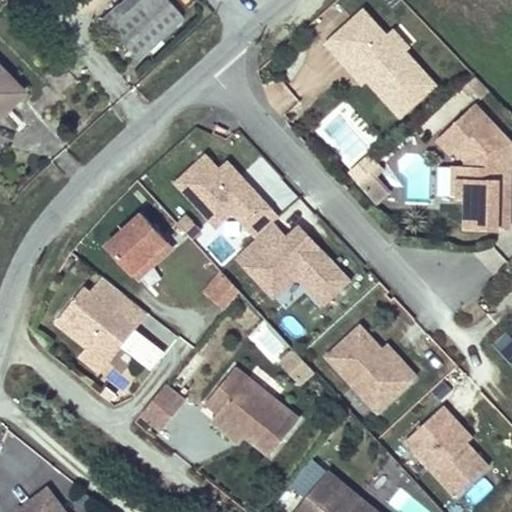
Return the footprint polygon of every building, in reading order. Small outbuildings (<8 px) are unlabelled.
[(137,58),(183,16),(168,0),(137,0),(108,27),(137,58)] [(324,36),(344,58),(349,54),(366,72),(399,109),(434,77),(403,42),(401,44),(362,2),(324,36)] [(344,58),(343,59),(360,78),(366,72),(349,54),(344,58)] [(0,110),(19,92),(0,71),(0,110)] [(473,96),(436,132),(451,147),(455,143),(465,153),(465,156),(465,171),(458,170),(457,188),(465,188),(464,217),(508,219),(511,135),(473,96)] [(369,148),(348,168),(355,176),(357,175),(377,157),(369,148)] [(205,149),(176,176),(216,221),(232,205),(256,231),(273,215),(278,211),(228,156),(219,164),(205,149)] [(465,171),(465,156),(452,156),(451,187),(457,188),(458,170),(465,171)] [(377,157),(357,175),(377,196),(388,186),(375,171),(382,163),(377,157)] [(174,247),(143,213),(109,245),(134,273),(152,257),(157,262),(174,247)] [(287,230),(273,215),(256,231),(235,250),(273,290),(297,268),(324,297),(350,274),(299,219),(287,230)] [(152,257),(134,273),(140,279),(157,262),(152,257)] [(211,292),(227,271),(222,266),(206,287),(211,292)] [(225,307),(241,286),(227,271),(211,292),(225,307)] [(85,287),(57,321),(110,363),(137,329),(116,312),(129,295),(104,276),(91,292),(85,287)] [(382,343),(360,319),(327,349),(377,405),(416,370),(405,357),(399,362),(382,343)] [(265,321),(250,337),(275,359),(289,343),(265,321)] [(491,344),(510,359),(511,356),(511,334),(504,328),(491,344)] [(405,357),(387,338),(382,343),(399,362),(405,357)] [(312,362),(298,348),(294,343),(280,356),(298,375),(312,362)] [(299,417),(235,365),(207,400),(219,410),(247,432),(271,451),(299,417)] [(164,429),(188,398),(167,380),(142,412),(164,429)] [(443,399),(404,434),(455,490),(488,460),(467,436),(449,417),(455,412),(443,399)] [(219,410),(212,417),(241,440),(247,432),(219,410)] [(472,431),(455,412),(449,417),(467,436),(472,431)] [(370,511),(351,496),(356,489),(327,465),(305,492),(319,504),(312,511),(370,511)] [(64,511),(47,489),(17,511),(64,511)] [(384,511),(356,489),(351,496),(370,511),(384,511)] [(312,511),(319,504),(305,492),(289,511),(312,511)]
